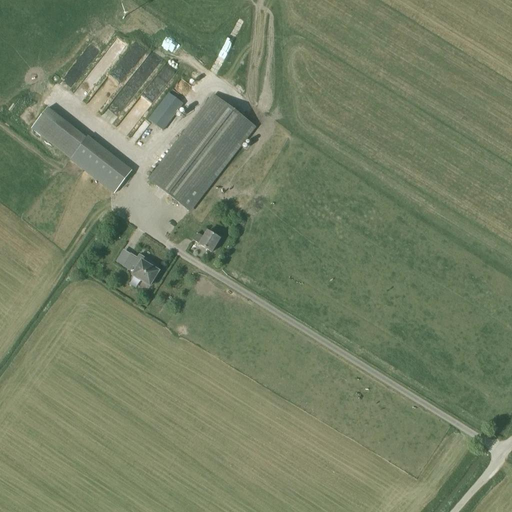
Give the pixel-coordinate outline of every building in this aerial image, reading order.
[(159,51),(174,61),(178,55),(170,50),(176,41),(169,36),(159,51)] [(120,61),(132,70),(148,49),(137,40),(120,61)] [(84,62),(89,66),(101,50),(92,44),(82,57),(86,60),(84,62)] [(151,86),(162,93),(176,70),(165,63),(151,86)] [(149,120),(164,131),(183,105),(169,94),(149,120)] [(149,181),(189,211),(254,127),(214,96),(149,181)] [(107,102),(100,112),(113,121),(120,112),(116,109),(118,106),(113,102),(111,105),(107,102)] [(87,139),(48,108),(31,129),(114,195),(129,175),(86,141),(87,139)] [(146,146),(155,130),(146,126),(138,141),(146,146)] [(192,241),(212,253),(220,240),(208,232),(204,238),(197,233),(192,241)] [(133,276),(150,287),(159,272),(152,268),(154,264),(140,256),(138,259),(131,255),(124,267),(131,271),(133,268),(137,270),(133,276)]
